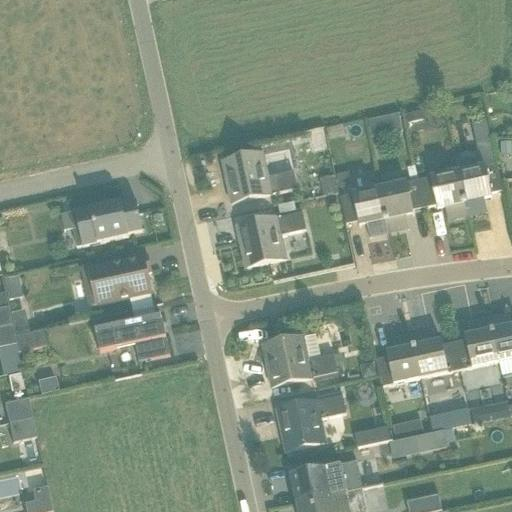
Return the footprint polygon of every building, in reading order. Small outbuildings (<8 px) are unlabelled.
[(476,143),(475,127),(461,128),(462,144),(476,143)] [(226,213),(295,199),(291,177),(267,182),(261,157),(216,166),(226,213)] [(461,209),(488,201),(479,171),(452,179),(461,209)] [(310,184),(314,199),(340,192),(335,177),(310,184)] [(461,209),(452,179),(425,187),(434,217),(461,209)] [(382,225),(412,218),(404,186),(374,193),(382,225)] [(382,225),(374,193),(347,199),(354,231),(382,225)] [(74,250),(141,237),(134,201),(67,214),(74,250)] [(285,206),(268,209),(270,219),(287,216),(285,206)] [(306,235),(301,214),(233,230),(244,277),(286,268),(280,241),(306,235)] [(87,312),(150,299),(143,263),(79,276),(87,312)] [(9,310),(0,311),(0,349),(2,349),(4,357),(30,352),(27,336),(14,338),(9,310)] [(164,362),(156,321),(90,335),(96,359),(135,351),(138,367),(164,362)] [(494,369),(511,364),(511,328),(486,335),(494,369)] [(494,369),(486,335),(459,341),(468,376),(494,369)] [(267,392),(338,376),(335,361),(305,367),(300,340),(257,350),(267,392)] [(418,386),(445,379),(435,343),(408,351),(418,386)] [(418,386),(408,351),(380,359),(389,394),(418,386)] [(37,383),(22,387),(25,398),(40,394),(37,383)] [(343,419),(340,401),(274,414),(283,461),(326,453),(321,424),(343,419)] [(0,405),(0,448),(19,446),(14,404),(0,405)] [(436,433),(379,447),(383,463),(440,449),(436,433)] [(286,481),(292,509),(359,495),(353,467),(286,481)] [(9,497),(12,511),(35,511),(31,492),(9,497)] [(292,511),(362,511),(359,495),(292,509),(292,511)] [(397,504),(398,511),(437,511),(435,496),(397,504)]
